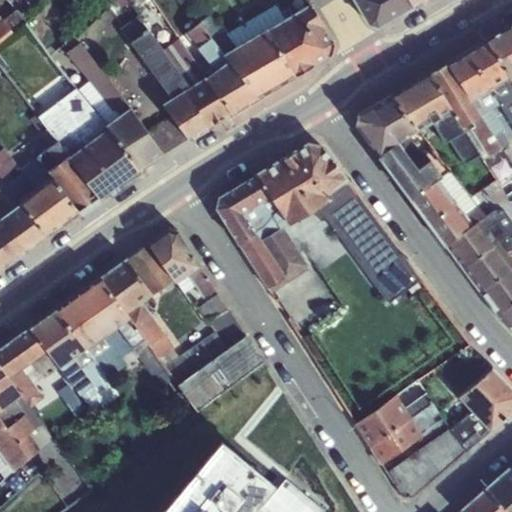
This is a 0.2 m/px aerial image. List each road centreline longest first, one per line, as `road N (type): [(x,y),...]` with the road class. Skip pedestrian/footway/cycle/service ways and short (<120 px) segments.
road 1 (residential): [(176,185),(386,511)]
road 2 (residential): [(322,97),(410,232),(511,356)]
road 3 (secondary): [(0,308),(176,185)]
road 4 (secondary): [(176,185),(322,97)]
road 5 (secondary): [(369,69),(489,0)]
road 6 (residential): [(417,511),(511,436)]
